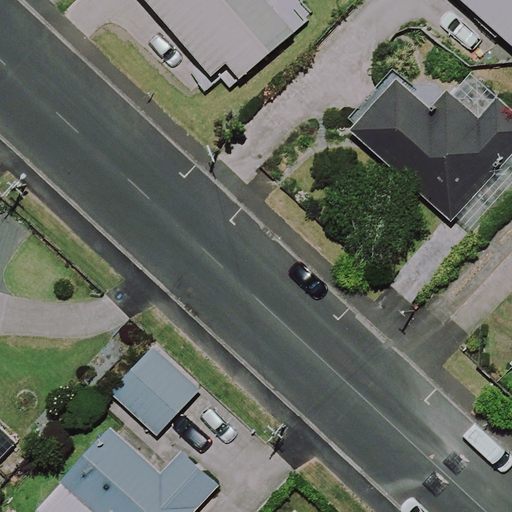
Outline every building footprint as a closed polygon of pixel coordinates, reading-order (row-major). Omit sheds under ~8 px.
[(311,19),(294,0),(146,0),(215,76),(228,64),(243,81),(311,19)] [(511,0),(462,0),(511,44),(511,0)] [(434,116),(396,82),(350,134),(446,219),(387,286),(417,312),(511,203),(511,117),(498,105),(467,78),(434,116)] [(196,394),(152,354),(112,399),(155,439),(196,394)] [(162,472),(111,428),(40,510),(42,511),(194,511),(217,486),(179,453),(162,472)] [(0,471),(20,449),(0,430),(0,471)]
